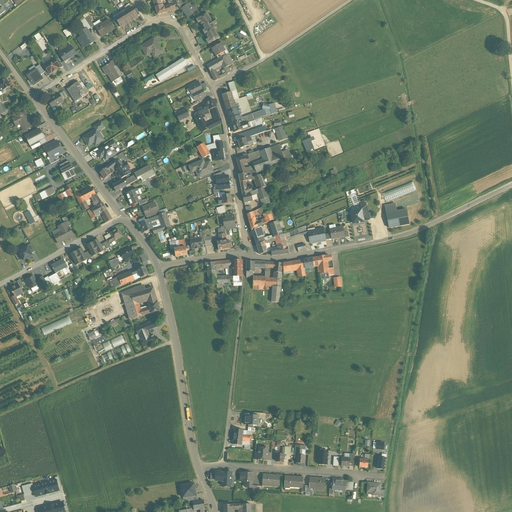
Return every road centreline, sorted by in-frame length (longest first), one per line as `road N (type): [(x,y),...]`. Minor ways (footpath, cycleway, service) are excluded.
road 1 (residential): [(35,98),(157,22),(176,25),(227,124),(245,241)]
road 2 (residential): [(197,466),(158,266)]
road 3 (track): [(211,86),(350,0)]
road 4 (residential): [(222,464),(381,475)]
road 5 (residential): [(35,98),(122,220)]
road 6 (unclassified): [(511,185),(373,243)]
road 7 (track): [(404,358),(416,349),(438,220)]
road 8 (residential): [(122,220),(0,284)]
road 9 (track): [(174,341),(57,390)]
road 10 (track): [(1,283),(57,390)]
road 11 (residential): [(373,243),(254,257)]
